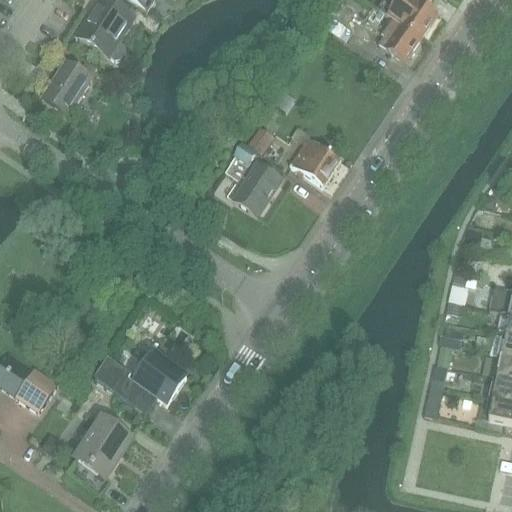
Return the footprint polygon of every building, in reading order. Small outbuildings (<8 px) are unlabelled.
[(146,0),(124,0),(123,2),(147,18),(155,6),(146,0)] [(387,0),(378,14),(389,20),(387,22),(421,44),(422,43),(439,18),(427,10),(433,0),(387,0)] [(93,16),(95,18),(78,45),(111,66),(111,65),(115,67),(121,66),(126,58),(125,52),(121,50),(137,25),(101,3),(93,16)] [(152,12),(149,17),(158,24),(162,18),(152,12)] [(405,69),(421,44),(387,22),(386,24),(385,24),(375,38),(384,43),(378,52),(405,69)] [(347,49),(354,38),(332,24),(325,34),(347,49)] [(69,123),(93,85),(66,67),(41,105),(69,123)] [(242,148),(233,161),(248,171),(257,158),(261,161),(272,144),(260,136),(249,153),(242,148)] [(341,165),(308,144),(290,171),(323,193),(341,165)] [(258,224),(283,186),(259,170),(234,208),(258,224)] [(486,201),(484,213),(495,215),(497,204),(486,201)] [(478,214),(471,227),(480,229),(493,232),(496,218),(483,215),(478,214)] [(469,234),(466,247),(480,250),(483,237),(469,234)] [(459,256),(457,269),(466,271),(469,258),(459,256)] [(454,281),(452,290),(466,293),(467,283),(455,280),(454,281)] [(490,316),(507,320),(511,321),(511,298),(494,295),(490,316)] [(446,318),(445,322),(461,326),(464,312),(465,310),(461,309),(448,307),(446,318)] [(511,321),(507,320),(502,343),(508,344),(509,343),(511,343),(511,321)] [(442,337),(439,350),(441,351),(453,353),(460,355),(463,338),(442,333),(442,337)] [(492,362),(504,365),(511,366),(511,343),(509,343),(508,344),(502,343),(497,341),(492,362)] [(441,351),(437,371),(448,374),(453,353),(441,351)] [(167,413),(187,384),(155,362),(139,387),(109,366),(95,387),(147,422),(157,406),(167,413)] [(511,366),(504,365),(499,385),(511,387),(511,366)] [(22,366),(3,394),(39,418),(58,391),(22,366)] [(435,371),(433,383),(434,384),(446,386),(448,374),(437,371),(435,371)] [(511,387),(499,385),(495,406),(511,409),(511,387)] [(432,393),(426,421),(437,423),(443,395),(432,393)] [(478,425),(476,434),(501,439),(502,431),(511,433),(511,409),(495,406),(484,404),(479,426),(478,425)] [(107,483),(130,449),(102,431),(79,465),(107,483)] [(58,433),(39,461),(52,469),(70,442),(58,433)]
